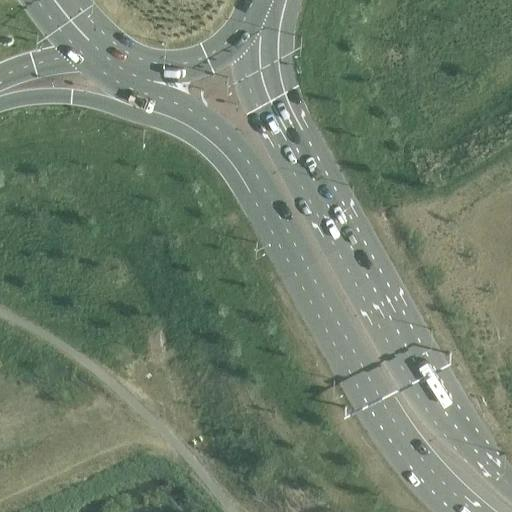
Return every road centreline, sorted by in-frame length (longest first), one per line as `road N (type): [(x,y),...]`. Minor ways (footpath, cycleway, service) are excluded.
road 1 (primary): [(511,488),(445,414),(297,152)]
road 2 (primary): [(267,209),(386,423),(463,511)]
road 3 (motorway): [(0,104),(75,99),(166,127),(202,148),(243,196),(267,209)]
road 4 (motorway): [(0,132),(239,0)]
road 5 (primary): [(107,60),(133,87),(191,106),(235,138),(263,175),(267,209)]
road 6 (trunk): [(107,60),(197,65),(235,39),(258,0)]
road 7 (primary): [(297,152),(260,63),(267,0)]
road 8 (primary): [(297,152),(307,127),(284,47),(295,0)]
